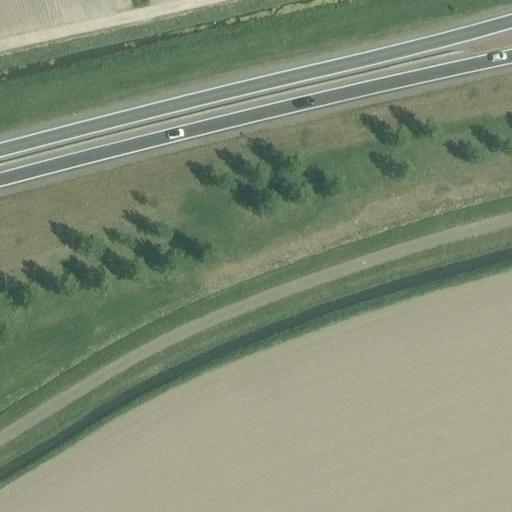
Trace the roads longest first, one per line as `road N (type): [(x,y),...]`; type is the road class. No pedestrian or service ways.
road 1 (trunk): [(511,23),(0,150)]
road 2 (trunk): [(0,178),(511,57)]
road 3 (unclassified): [(0,45),(210,0)]
